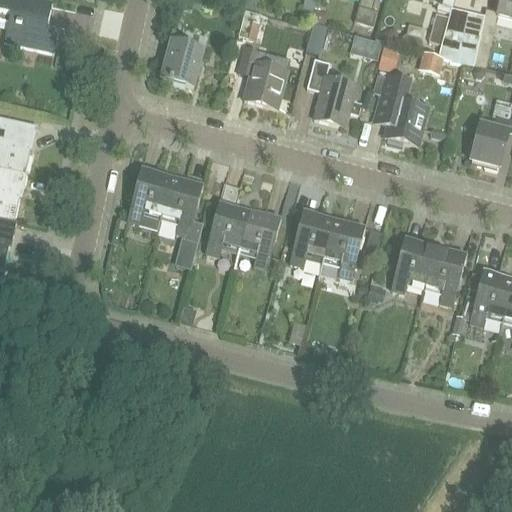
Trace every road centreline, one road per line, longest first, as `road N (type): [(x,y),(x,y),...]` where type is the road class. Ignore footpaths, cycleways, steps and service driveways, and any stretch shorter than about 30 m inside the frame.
road 1 (residential): [(511,432),(68,314)]
road 2 (residential): [(511,223),(111,112)]
road 3 (residential): [(68,314),(111,112)]
